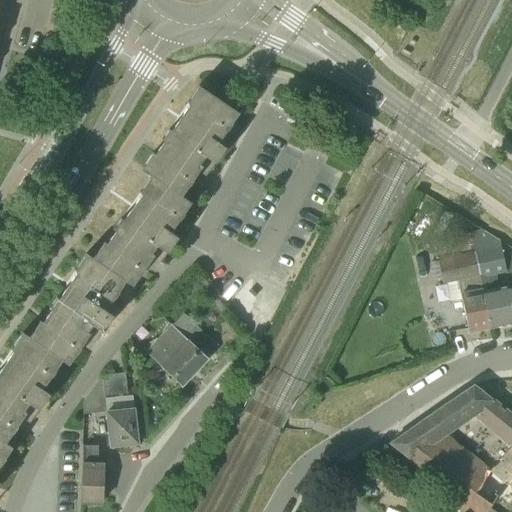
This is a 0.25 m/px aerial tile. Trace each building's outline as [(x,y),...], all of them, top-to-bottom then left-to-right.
[(140,171),(150,178),(181,197),(189,186),(190,187),(194,181),(193,180),(201,168),(209,173),(226,149),(218,144),(228,131),(229,131),(233,126),(231,125),(239,114),(198,87),(187,104),(189,106),(171,132),(168,130),(161,141),(163,142),(154,155),(152,154),(140,171)] [(181,197),(150,178),(139,194),(141,195),(123,222),(120,220),(113,230),(115,232),(106,245),(103,243),(92,259),(125,283),(132,287),(140,276),(140,277),(146,270),(144,269),(153,257),(161,263),(178,239),(170,233),(179,221),(180,222),(184,215),(184,214),(191,204),(181,197)] [(452,216),(444,212),(435,231),(443,235),(452,216)] [(511,272),(511,248),(497,240),(486,233),(471,236),(474,252),(490,329),(511,324),(511,307),(507,287),(495,290),(492,273),(505,271),(505,273),(511,272)] [(490,329),(474,252),(437,259),(442,284),(459,281),(461,294),(460,294),(469,333),(490,329)] [(118,293),(125,283),(92,259),(86,255),(74,272),(76,274),(59,300),(56,298),(48,309),(51,311),(42,323),(39,322),(28,338),(61,362),(68,366),(76,355),(77,356),(81,350),(80,349),(89,336),(97,341),(113,317),(106,312),(114,299),(115,300),(119,294),(118,293)] [(190,285),(197,293),(206,285),(198,278),(190,285)] [(181,387),(207,359),(189,343),(200,331),(182,315),(146,354),(181,387)] [(61,362),(28,338),(22,334),(10,351),(12,352),(0,370),(0,440),(5,444),(12,434),(13,435),(17,429),(16,428),(25,415),(33,420),(49,396),(41,392),(51,378),(55,373),(54,372),(61,362)] [(101,376),(104,397),(127,394),(124,373),(102,376),(101,376)] [(82,415),(83,415),(106,413),(104,397),(101,376),(83,402),(82,415)] [(497,493),(511,476),(511,418),(474,386),(388,444),(467,502),(480,511),(486,511),(498,495),(497,493)] [(110,448),(111,447),(138,445),(133,405),(127,405),(128,410),(106,413),(110,448)] [(0,465),(0,466),(1,466),(5,461),(4,460),(12,449),(5,444),(0,440),(0,465)] [(82,446),(82,454),(80,502),(84,502),(83,505),(100,506),(101,503),(103,503),(104,464),(98,464),(98,446),(82,446)]
